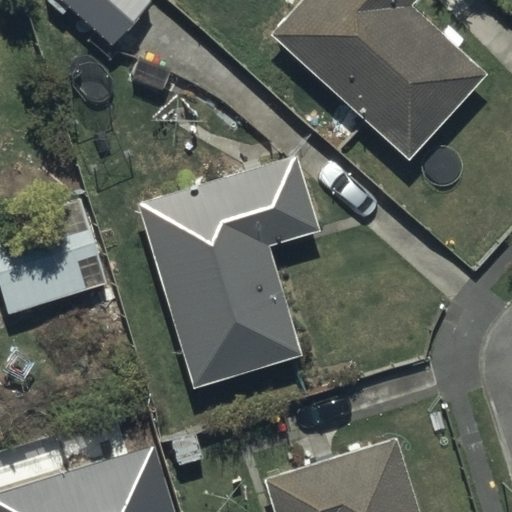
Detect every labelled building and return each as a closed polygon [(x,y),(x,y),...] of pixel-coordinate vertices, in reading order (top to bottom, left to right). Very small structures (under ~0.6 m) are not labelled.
[(137,0),(75,0),(111,31),(137,0)] [(285,0),(267,20),(404,142),(479,58),(413,0),(285,0)] [(294,142),(137,189),(193,372),(298,340),(265,232),(317,216),(294,142)] [(0,223),(0,279),(10,313),(109,284),(84,198),(0,223)] [(417,511),(389,425),(258,468),(272,511),(417,511)] [(176,511),(155,443),(0,490),(0,511),(176,511)]
